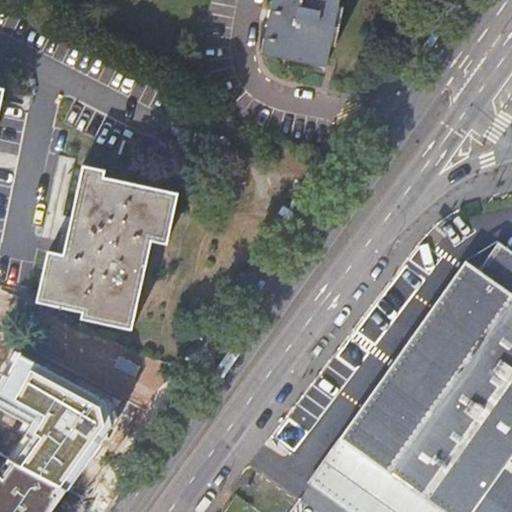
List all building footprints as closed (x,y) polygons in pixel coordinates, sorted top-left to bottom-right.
[(273,0),(262,57),(325,69),(338,0),(273,0)] [(116,322),(115,328),(135,332),(156,243),(164,245),(169,217),(177,219),(181,197),(107,181),(108,175),(86,171),(76,215),(82,222),(80,228),(74,222),(66,258),(59,257),(52,286),(45,285),(41,305),(86,315),(116,322)] [(169,217),(164,245),(169,247),(177,219),(169,217)] [(511,511),(511,250),(499,241),(477,271),(465,263),(309,478),(355,511),(511,511)] [(50,255),(45,285),(52,286),(59,257),(50,255)] [(83,322),(115,328),(116,322),(86,315),(83,322)] [(0,511),(51,511),(68,489),(55,482),(6,456),(0,468),(0,511)]
